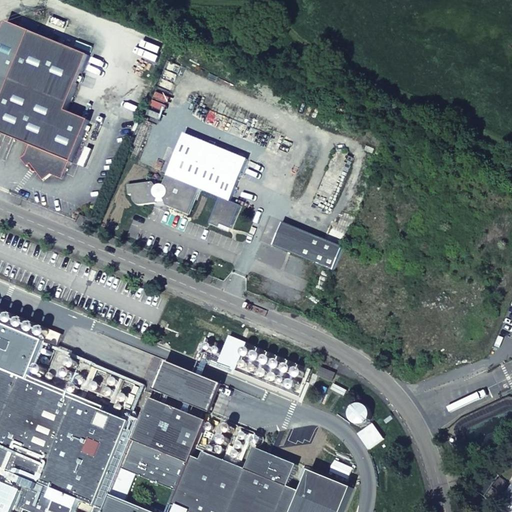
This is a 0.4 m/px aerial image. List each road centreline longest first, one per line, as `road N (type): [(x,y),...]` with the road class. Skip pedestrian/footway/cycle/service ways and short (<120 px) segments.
road 1 (residential): [(0,213),(373,368),(414,411),(446,511)]
road 2 (unknown): [(2,173),(63,198),(94,187),(125,77),(120,46),(86,19),(30,3),(12,2),(0,12)]
road 3 (unknown): [(248,392),(0,292)]
road 4 (unknown): [(272,207),(305,130),(347,146),(368,170),(342,225),(323,229)]
road 5 (unknown): [(370,511),(370,484),(356,452),(311,420),(248,392)]
road 6 (unknown): [(397,389),(511,352)]
